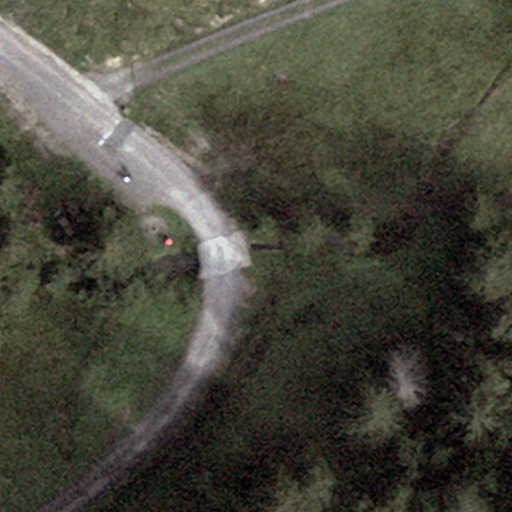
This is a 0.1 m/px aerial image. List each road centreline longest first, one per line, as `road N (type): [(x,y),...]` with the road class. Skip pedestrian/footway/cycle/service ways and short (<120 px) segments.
road 1 (track): [(0,42),(61,107),(193,198),(225,274),(207,345),(136,444),(39,511)]
road 2 (track): [(310,0),(61,107)]
